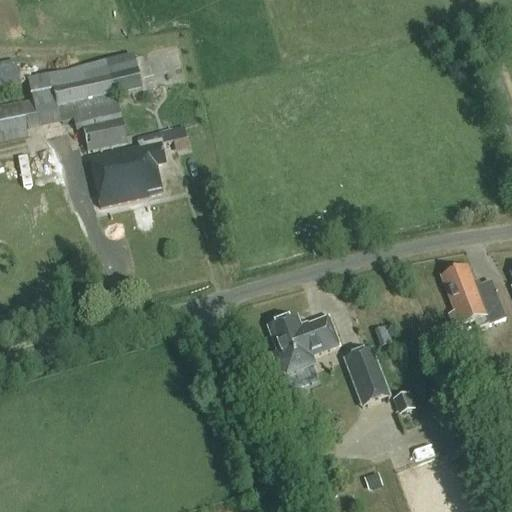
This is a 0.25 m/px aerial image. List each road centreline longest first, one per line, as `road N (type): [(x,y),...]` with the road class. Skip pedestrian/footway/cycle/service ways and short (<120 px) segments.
road 1 (unclassified): [(205,305),(363,260),(511,232)]
road 2 (unclassified): [(286,511),(205,305)]
road 3 (unclassified): [(0,358),(205,305)]
road 4 (track): [(511,127),(462,0)]
